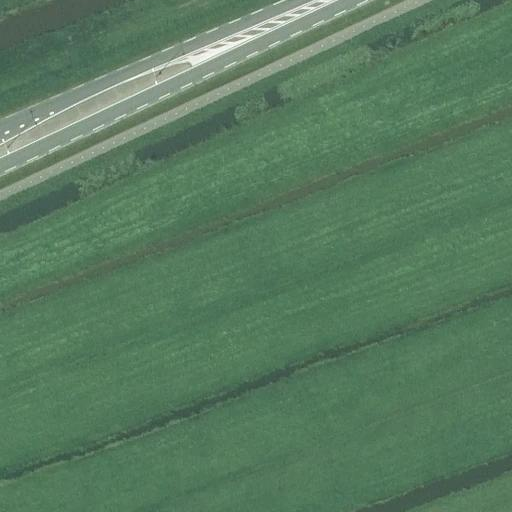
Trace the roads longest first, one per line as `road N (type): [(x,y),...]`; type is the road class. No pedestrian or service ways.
road 1 (secondary): [(0,168),(333,0)]
road 2 (secondary): [(326,0),(141,66),(0,128)]
